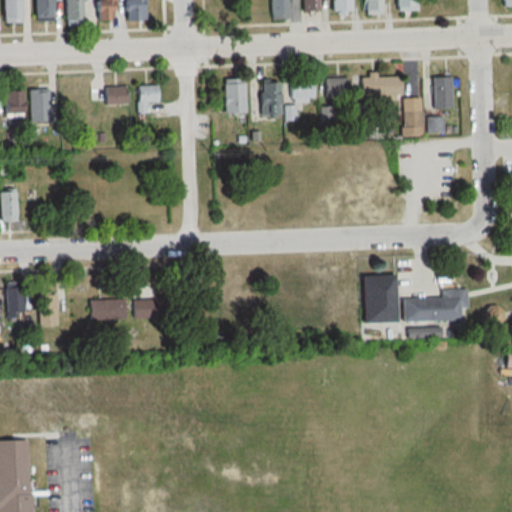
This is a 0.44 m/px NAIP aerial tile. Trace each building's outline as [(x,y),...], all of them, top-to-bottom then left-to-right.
[(0,0),(0,23),(18,23),(17,0),(0,0)] [(31,0),(32,20),(50,20),(50,0),(31,0)] [(81,0),(61,0),(62,25),(82,25),(81,0)] [(112,20),(112,0),(94,0),(95,20),(112,20)] [(103,105),(125,105),(125,88),(103,88),(103,105)] [(47,90),(26,90),(26,122),(47,122),(47,90)] [(0,92),(0,118),(20,118),(20,92),(0,92)] [(0,222),(14,222),(14,191),(0,191),(0,222)] [(20,281),(3,282),(4,317),(21,317),(20,281)] [(435,290),(435,296),(398,297),(399,320),(460,319),(460,289),(435,290)] [(35,292),(35,325),(54,325),(54,292),(35,292)] [(122,299),(85,299),(85,321),(122,321),(122,299)] [(511,368),(511,351),(501,351),(501,369),(511,368)]
